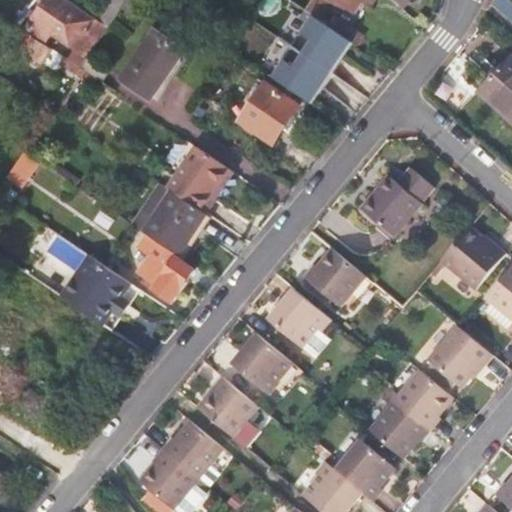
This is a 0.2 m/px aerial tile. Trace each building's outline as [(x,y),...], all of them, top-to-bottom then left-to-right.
[(128,0),(107,0),(96,17),(106,25),(110,27),(121,11),(128,0)] [(128,0),(121,11),(134,19),(146,0),(128,0)] [(352,16),(362,0),(313,0),(305,12),(314,18),(319,21),(332,3),(352,16)] [(400,0),(408,11),(424,1),(423,0),(400,0)] [(511,0),(496,0),(492,11),(511,28),(511,0)] [(66,12),(49,1),(29,30),(46,42),(54,31),(80,49),(91,34),(64,14),(66,12)] [(334,76),(355,45),(332,30),(319,21),(314,18),(294,48),(334,76)] [(337,21),(332,30),(355,45),(358,47),(365,39),(337,21)] [(99,44),(110,27),(106,25),(94,41),(99,44)] [(156,31),(122,80),(134,88),(152,101),(186,52),(156,31)] [(41,67),(54,50),(35,37),(22,55),(41,67)] [(228,37),(223,45),(236,54),(242,45),(228,37)] [(334,76),(294,48),(273,78),(314,106),(334,76)] [(76,57),(73,55),(69,60),(82,69),(89,58),(90,57),(82,50),(76,57)] [(122,80),(89,58),(82,69),(126,99),(134,88),(122,80)] [(67,59),(62,66),(77,77),(82,69),(69,60),(67,59)] [(511,63),(483,95),(511,121),(511,63)] [(301,109),(267,86),(240,123),(276,146),(301,109)] [(230,170),(196,147),(168,189),(205,214),(215,200),(210,197),(230,170)] [(29,173),(38,160),(26,152),(17,165),(18,167),(29,173)] [(80,181),(55,164),(51,169),(76,186),(80,181)] [(19,188),(29,173),(18,167),(9,181),(19,188)] [(215,200),(234,172),(230,170),(210,197),(215,200)] [(401,184),(393,177),(366,210),(400,238),(438,190),(413,170),(401,184)] [(205,214),(168,189),(162,185),(151,200),(162,208),(145,232),(179,255),(208,216),(205,214)] [(151,200),(134,224),(145,232),(162,208),(151,200)] [(499,245),(497,247),(473,229),(461,243),(446,262),(481,291),(511,255),(499,245)] [(364,298),(378,283),(337,249),(322,266),(320,265),(310,276),(346,306),(357,293),(364,298)] [(173,306),(192,280),(211,293),(220,282),(198,268),(195,271),(169,253),(153,276),(158,279),(154,284),(159,288),(155,294),(173,306)] [(92,258),(64,298),(105,326),(113,314),(124,298),(133,285),(92,258)] [(511,272),(491,298),(511,315),(511,272)] [(327,332),(337,321),(299,290),(275,319),(316,353),(331,336),(327,332)] [(123,320),(134,305),(124,298),(113,314),(123,320)] [(486,366),(489,368),(499,356),(465,329),(463,327),(435,360),(468,387),(486,366)] [(290,386),(304,368),(263,333),(238,362),(275,394),(285,382),(290,386)] [(447,419),(444,417),(459,399),(426,371),(405,396),(400,401),(437,431),(447,419)] [(251,420),(262,407),(226,377),(218,387),(221,390),(204,409),(245,443),(259,426),(251,420)] [(405,396),(398,390),(393,395),(400,401),(405,396)] [(393,395),(389,399),(397,405),(400,401),(393,395)] [(400,401),(397,405),(374,432),(408,460),(425,440),(427,443),(437,431),(400,401)] [(206,473),(227,448),(195,422),(179,441),(175,438),(167,449),(210,485),(214,480),(206,473)] [(366,442),(351,460),(341,472),(368,495),(377,502),(388,490),(385,488),(400,470),(366,442)] [(206,490),(210,485),(167,449),(157,460),(160,463),(145,480),(177,508),(198,483),(206,490)] [(351,460),(341,452),(331,464),(341,472),(351,460)] [(353,511),(368,495),(341,472),(331,464),(321,475),(324,478),(309,496),(329,511),(353,511)] [(511,504),(511,484),(511,485),(509,482),(499,494),(511,504)]
